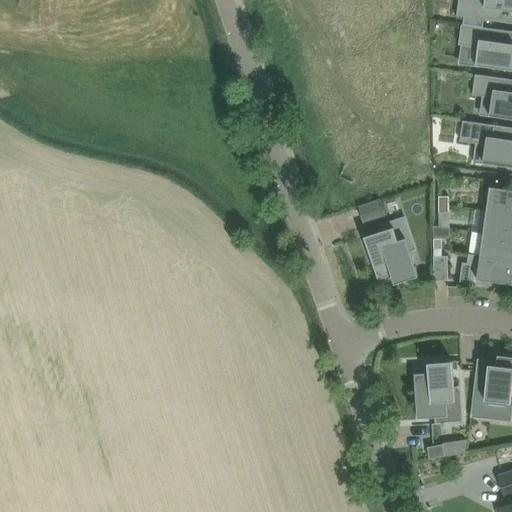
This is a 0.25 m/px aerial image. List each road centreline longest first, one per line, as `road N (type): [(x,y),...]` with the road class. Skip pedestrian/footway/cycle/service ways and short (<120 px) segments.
road 1 (tertiary): [(340,342),(229,0)]
road 2 (tertiary): [(394,511),(340,342)]
road 3 (residential): [(340,342),(422,318),(511,319)]
